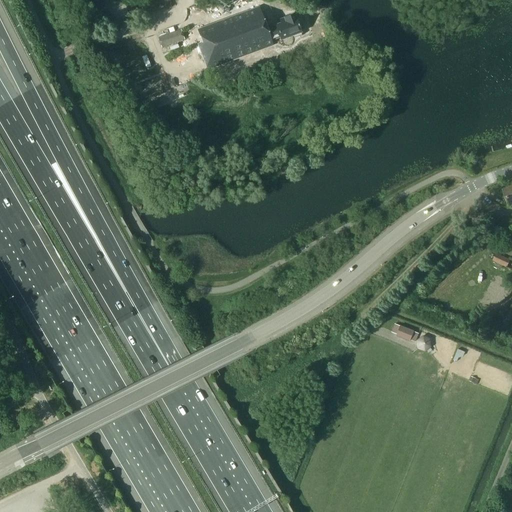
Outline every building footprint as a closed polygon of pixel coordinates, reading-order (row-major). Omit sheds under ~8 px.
[(271,41),(280,37),(281,40),(291,36),(292,39),(301,36),(294,15),(280,20),(281,24),(266,29),(266,28),(259,8),(198,30),(202,43),(198,45),(207,69),(272,45),(271,41)] [(180,30),(162,37),(165,46),(184,39),(180,30)] [(511,185),(502,189),(505,196),(508,206),(511,205),(511,185)] [(498,226),(493,229),(499,240),(504,237),(498,226)] [(495,253),(492,261),(506,267),(510,260),(495,253)] [(470,278),(464,292),(487,302),(495,282),(481,275),(478,282),(470,278)] [(394,324),(391,332),(396,334),(409,339),(409,340),(415,342),(418,333),(400,326),(394,324)] [(423,337),(417,341),(417,348),(425,351),(430,346),(429,339),(423,337)]
